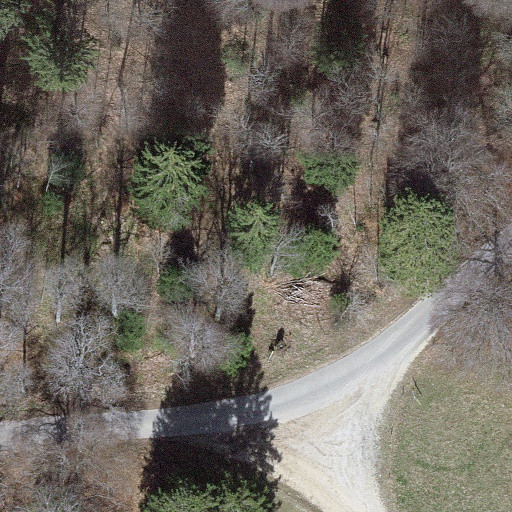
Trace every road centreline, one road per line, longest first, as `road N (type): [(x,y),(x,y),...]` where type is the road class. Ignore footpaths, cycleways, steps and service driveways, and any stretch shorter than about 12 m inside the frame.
road 1 (unclassified): [(511,240),(431,311),(301,394),(231,413),(0,435)]
road 2 (track): [(301,394),(365,511)]
